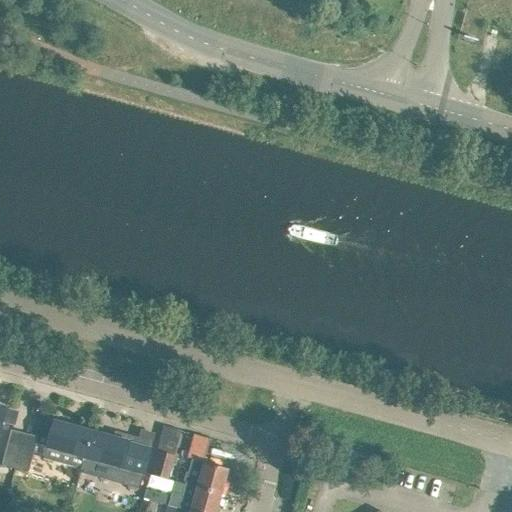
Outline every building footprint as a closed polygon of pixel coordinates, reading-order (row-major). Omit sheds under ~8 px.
[(0,424),(2,418),(15,422),(19,406),(0,400),(0,424)] [(84,457),(91,432),(53,421),(53,422),(40,419),(37,430),(51,434),(48,447),(46,446),(43,459),(81,469),(84,457)] [(16,468),(25,433),(10,429),(1,464),(16,468)] [(113,438),(91,432),(84,457),(143,473),(150,449),(128,443),(130,436),(115,432),(113,438)] [(37,436),(25,433),(16,468),(29,471),(37,436)] [(174,456),(158,452),(152,475),(167,479),(174,456)] [(221,493),(227,469),(191,459),(187,473),(185,472),(183,482),(185,483),(221,493)] [(193,511),(215,511),(221,493),(185,483),(181,495),(171,492),(170,496),(146,489),(143,498),(168,505),(179,508),(190,511),(193,511)]
